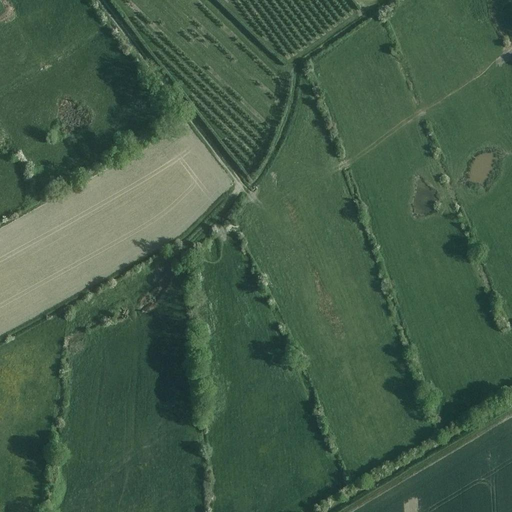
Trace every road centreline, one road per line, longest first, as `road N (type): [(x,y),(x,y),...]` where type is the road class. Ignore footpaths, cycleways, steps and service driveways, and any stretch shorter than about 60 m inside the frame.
road 1 (track): [(243,185),(100,0)]
road 2 (track): [(243,185),(147,282)]
